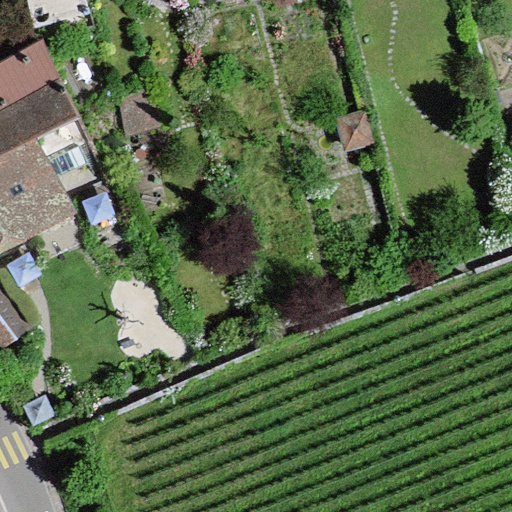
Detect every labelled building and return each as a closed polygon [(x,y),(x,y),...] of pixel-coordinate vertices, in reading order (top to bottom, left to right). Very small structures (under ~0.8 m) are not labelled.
[(26,0),(33,28),(89,13),(85,0),(26,0)] [(0,41),(0,158),(26,145),(78,115),(30,26),(0,41)] [(155,84),(122,99),(128,133),(164,125),(155,84)] [(0,158),(0,235),(58,207),(46,184),(87,164),(79,146),(88,142),(76,119),(79,117),(78,115),(26,145),(0,158)] [(0,347),(32,325),(0,280),(0,347)]
